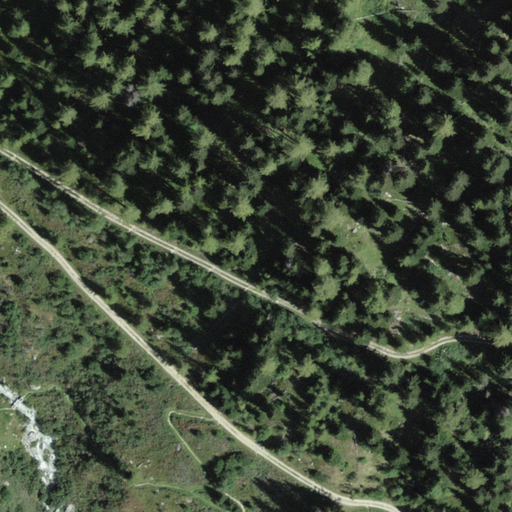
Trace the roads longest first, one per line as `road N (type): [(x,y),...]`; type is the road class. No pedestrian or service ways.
road 1 (track): [(476,339),(400,355),(339,335),(123,224),(0,149)]
road 2 (track): [(0,205),(220,418)]
road 3 (track): [(220,418),(326,493),(397,511)]
